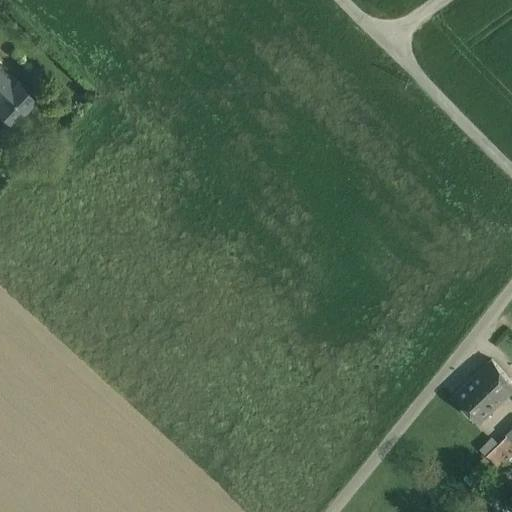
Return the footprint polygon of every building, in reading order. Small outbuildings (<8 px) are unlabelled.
[(0,93),(14,79),(0,65),(0,93)] [(0,93),(0,111),(13,124),(37,99),(15,78),(14,79),(0,93)] [(511,389),(511,379),(492,357),(455,393),(480,420),(511,389)] [(500,441),(492,434),(480,446),(488,454),(500,441)] [(511,436),(509,434),(488,454),(499,465),(511,452),(511,436)]
